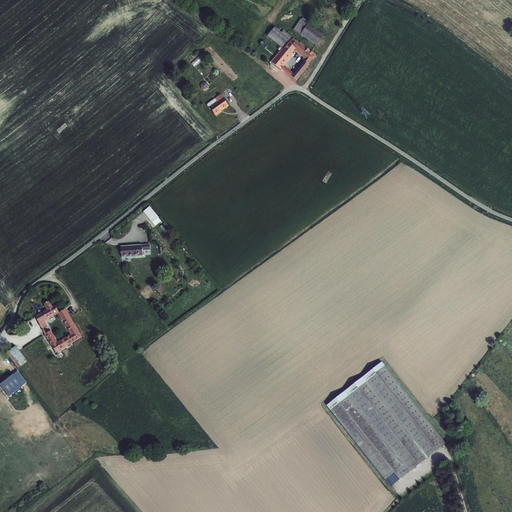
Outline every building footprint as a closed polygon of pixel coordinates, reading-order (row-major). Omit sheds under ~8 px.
[(321,35),(305,26),(299,37),(314,46),(321,35)] [(284,39),(270,28),(263,37),(278,48),(284,39)] [(302,47),(301,49),(294,43),(288,39),(269,62),(273,65),(278,69),(278,67),(293,79),(301,70),(304,66),(306,63),(305,62),(312,53),(309,51),(308,52),(302,47)] [(191,63),(195,67),(205,56),(201,52),(191,63)] [(274,73),(278,69),(273,65),(269,69),(274,73)] [(205,81),(200,85),(203,90),(209,86),(205,81)] [(216,116),(221,112),(220,110),(228,104),(221,94),(214,100),(217,103),(211,108),(216,116)] [(159,217),(151,207),(145,212),(153,222),(159,217)] [(143,246),(123,248),(124,258),(144,256),(144,253),(152,252),(151,246),(143,247),(143,246)] [(51,308),(47,302),(43,305),(47,311),(35,319),(39,324),(58,313),(54,307),(51,308)] [(85,336),(70,309),(57,316),(69,338),(57,344),(44,324),(40,327),(56,353),(85,336)] [(12,344),(3,353),(15,366),(25,358),(12,344)] [(32,366),(33,375),(33,385),(52,384),(51,365),(32,366)] [(446,447),(381,365),(326,408),(392,490),(446,447)]
